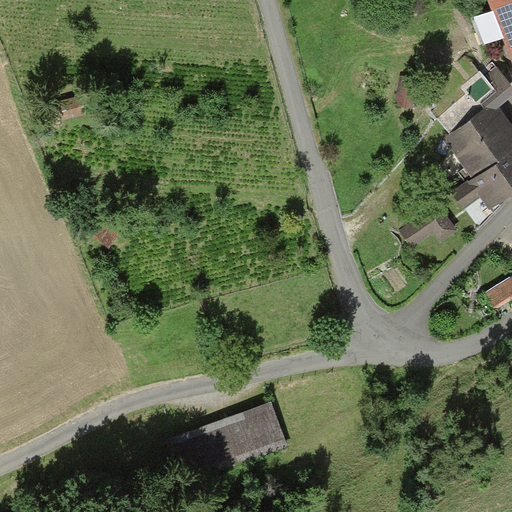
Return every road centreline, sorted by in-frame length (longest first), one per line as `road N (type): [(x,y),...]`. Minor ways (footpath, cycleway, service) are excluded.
road 1 (unclassified): [(266,0),(349,293),(365,320),(382,338),(438,357),(511,322)]
road 2 (track): [(382,338),(352,353),(128,403),(0,466)]
